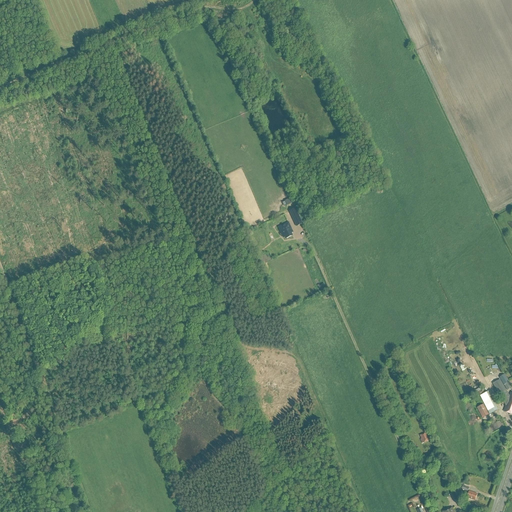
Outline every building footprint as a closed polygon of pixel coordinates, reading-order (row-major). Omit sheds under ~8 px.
[(296,227),(302,224),(295,208),(289,211),(296,227)] [(293,233),(289,225),(288,223),(277,228),(283,238),(284,237),(286,240),(292,237),(291,234),(293,233)] [(507,383),(508,383),(509,382),(505,375),(500,377),(507,390),(510,389),(507,383)] [(511,393),(510,396),(500,380),(493,384),(506,406),(504,412),(511,415),(511,393)] [(497,411),(487,392),(480,396),(490,415),(497,411)] [(489,415),(484,405),(477,408),(482,419),(489,415)] [(420,435),(422,439),(420,440),(422,444),(429,441),(426,432),(420,435)] [(454,488),(456,492),(453,493),(456,501),(462,498),(457,487),(454,488)] [(469,492),(467,498),(475,501),(477,495),(469,492)]
